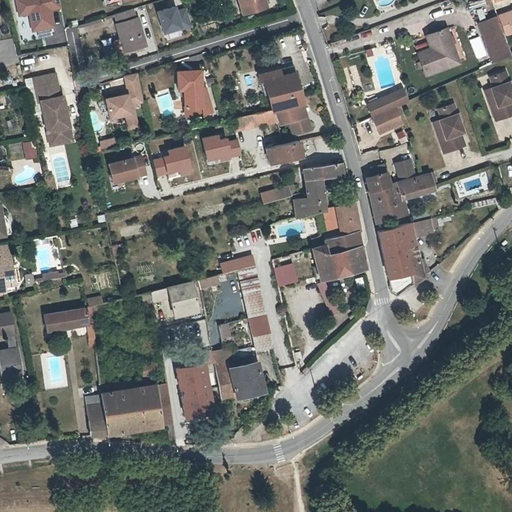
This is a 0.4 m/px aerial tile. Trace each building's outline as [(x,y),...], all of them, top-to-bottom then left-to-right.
[(61,8),(59,0),(14,0),(18,16),(29,14),(32,31),(55,27),(52,9),(61,8)] [(267,6),(265,0),(237,0),(242,14),(267,6)] [(471,9),(486,4),(484,0),(477,0),(469,3),(471,9)] [(175,6),(157,12),(163,33),(180,28),(181,30),(192,27),(186,7),(176,10),(175,6)] [(508,32),(511,30),(511,8),(502,12),(508,32)] [(483,18),(497,59),(511,52),(511,47),(500,12),(483,18)] [(119,39),(112,41),(111,44),(114,53),(117,55),(123,53),(123,52),(145,45),(137,18),(114,24),(119,39)] [(82,33),(98,27),(95,20),(79,25),(82,33)] [(434,45),(420,50),(427,71),(460,60),(448,27),(429,33),(434,45)] [(476,59),(487,55),(479,36),(469,40),(476,59)] [(292,63),(278,67),(281,74),(291,71),(294,70),(292,63)] [(260,80),(264,78),(281,74),(278,67),(258,72),(260,80)] [(176,71),(177,89),(180,89),(182,88),(183,94),(184,108),(202,106),(200,87),(199,69),(176,71)] [(491,101),(497,118),(511,112),(511,84),(507,69),(493,74),(497,85),(493,86),(497,99),(491,101)] [(281,74),(264,78),(268,90),(273,106),(286,103),(299,100),(297,92),(291,71),(281,74)] [(142,101),(135,73),(123,76),(126,91),(127,93),(118,95),(104,99),(104,100),(106,107),(108,118),(124,114),(127,128),(136,126),(131,103),(142,101)] [(37,102),(44,132),(66,127),(59,97),(56,97),(52,74),(30,78),(35,102),(37,102)] [(204,86),(200,87),(202,106),(202,113),(211,111),(204,86)] [(487,88),(491,101),(497,99),(493,86),(487,88)] [(409,102),(403,88),(365,104),(372,118),(396,107),(409,102)] [(106,107),(104,100),(97,101),(96,104),(97,107),(98,109),(106,107)] [(299,100),(286,103),(288,108),(285,109),(287,118),(285,119),(289,132),(307,127),(299,100)] [(288,108),(286,103),(273,106),(277,121),(285,119),(287,118),(285,109),(288,108)] [(437,109),(441,119),(432,122),(443,154),(466,145),(461,130),(464,129),(455,103),(437,109)] [(202,106),(184,108),(184,115),(202,113),(202,106)] [(372,118),(379,134),(403,123),(396,107),(372,118)] [(66,127),(44,132),(47,146),(69,141),(66,127)] [(214,133),(200,136),(205,163),(242,155),(238,137),(227,140),(226,135),(215,138),(214,133)] [(424,147),(430,145),(427,135),(421,137),(424,147)] [(110,139),(98,142),(101,151),(112,148),(110,139)] [(22,142),(23,159),(35,158),(34,141),(22,142)] [(268,149),(271,162),(302,155),(299,141),(286,144),(268,149)] [(168,153),(151,158),(155,175),(177,170),(179,177),(192,174),(185,143),(167,148),(168,153)] [(10,145),(11,153),(21,152),(21,144),(10,145)] [(143,153),(107,160),(111,181),(147,175),(143,153)] [(394,161),(400,179),(416,175),(409,157),(394,161)] [(301,166),(303,177),(319,175),(341,173),(339,161),(301,166)] [(364,177),(366,188),(390,181),(388,171),(364,177)] [(436,191),(430,171),(416,175),(400,179),(396,180),(399,190),(383,194),(390,220),(408,215),(404,200),(436,191)] [(296,216),(304,213),(320,209),(324,207),(319,175),(303,177),(304,189),(301,190),(302,195),(292,197),(296,216)] [(399,190),(396,180),(390,181),(366,188),(375,225),(390,220),(383,194),(399,190)] [(259,192),(261,200),(289,193),(287,185),(259,192)] [(323,241),(325,249),(358,241),(348,201),(324,207),(320,209),(325,231),(321,232),(323,241)] [(437,217),(412,224),(414,235),(440,232),(437,217)] [(394,296),(411,284),(404,248),(416,245),(414,235),(412,224),(378,232),(390,294),(394,296)] [(365,269),(358,241),(325,249),(323,241),(316,243),(312,245),(319,281),(365,269)] [(420,258),(416,245),(404,248),(410,275),(414,286),(430,270),(424,258),(420,258)] [(218,270),(237,265),(249,262),(247,253),(216,262),(218,270)] [(5,261),(0,262),(0,293),(0,294),(0,293),(0,287),(9,286),(5,261)] [(237,265),(247,311),(261,307),(252,261),(249,262),(237,265)] [(278,283),(297,279),(293,263),(274,268),(278,283)] [(34,285),(32,273),(24,274),(26,286),(34,285)] [(41,281),(51,280),(50,273),(39,275),(41,281)] [(201,290),(220,285),(218,276),(200,281),(201,290)] [(325,279),(317,283),(329,316),(338,313),(325,279)] [(149,300),(167,295),(171,312),(194,306),(187,280),(147,291),(149,300)] [(87,298),(88,306),(102,303),(101,295),(87,298)] [(256,352),(263,350),(269,348),(261,307),(247,311),(248,313),(254,344),(256,352)] [(83,309),(42,318),(45,334),(86,324),(83,309)] [(6,313),(0,314),(0,335),(2,337),(5,352),(0,352),(0,368),(3,387),(19,385),(6,313)] [(220,324),(223,340),(230,338),(227,323),(220,324)] [(209,351),(212,364),(226,360),(223,348),(222,348),(209,351)] [(358,352),(353,355),(360,366),(366,362),(358,352)] [(204,361),(175,367),(185,416),(214,411),(204,361)] [(222,395),(234,392),(236,397),(262,389),(256,364),(229,372),(226,364),(217,367),(222,395)] [(138,378),(156,375),(154,365),(137,369),(138,378)] [(97,389),(98,395),(151,387),(150,380),(97,389)] [(161,385),(151,387),(157,428),(163,427),(164,440),(169,440),(161,385)] [(103,436),(157,428),(151,387),(98,395),(99,406),(103,436)] [(86,437),(103,436),(99,406),(83,408),(86,437)]
